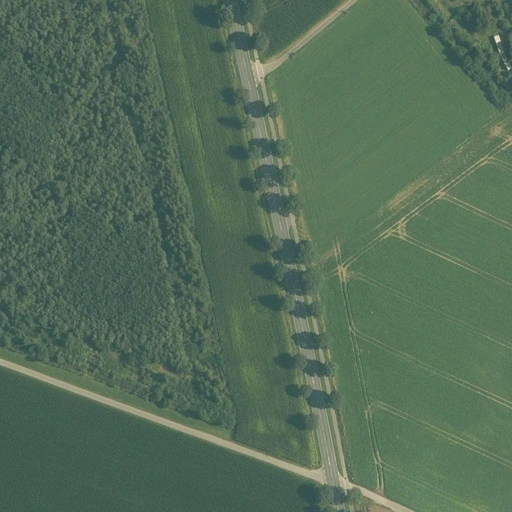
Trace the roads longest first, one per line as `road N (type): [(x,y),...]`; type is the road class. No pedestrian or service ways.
road 1 (secondary): [(333,481),(247,77)]
road 2 (unclassified): [(0,362),(333,481)]
road 3 (unclassified): [(355,0),(247,77)]
